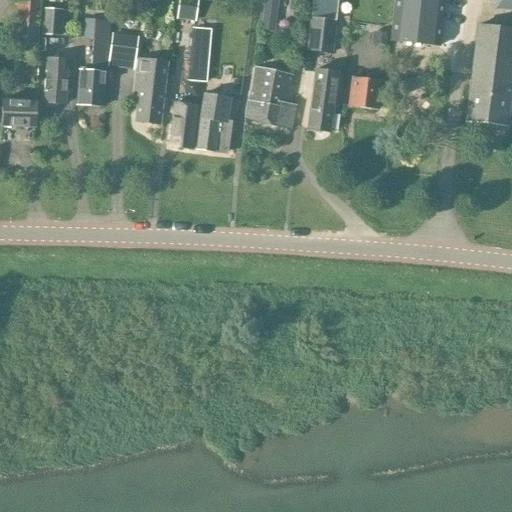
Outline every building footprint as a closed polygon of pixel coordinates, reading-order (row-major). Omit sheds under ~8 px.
[(36,44),(39,0),(16,0),(14,42),(36,44)] [(178,0),(177,10),(197,13),(198,0),(178,0)] [(264,0),(260,32),(274,34),(278,0),(264,0)] [(392,0),(389,42),(439,47),(443,0),(392,0)] [(43,10),(42,35),(61,37),(63,11),(43,10)] [(310,19),(306,50),(331,54),(335,22),(310,19)] [(94,20),(91,73),(78,72),(75,106),(101,108),(104,74),(107,74),(110,21),(94,20)] [(511,28),(478,25),(466,122),(506,127),(511,79),(511,28)] [(205,84),(210,31),(192,30),(188,82),(205,84)] [(109,67),(110,67),(131,70),(134,48),(135,43),(113,40),(109,67)] [(135,122),(135,123),(159,126),(166,65),(137,61),(134,87),(140,87),(135,122)] [(64,105),(66,73),(58,72),(58,63),(46,62),(42,104),(64,105)] [(13,77),(37,78),(37,65),(14,64),(13,77)] [(247,102),(244,119),(275,127),(290,130),(295,106),(287,105),(292,76),(255,68),(248,102),(247,102)] [(314,71),(307,130),(329,133),(336,74),(314,71)] [(351,79),(347,108),(375,111),(379,82),(351,79)] [(226,123),(230,99),(203,95),(199,119),(196,150),(214,153),(225,154),(229,124),(226,123)] [(2,101),(1,127),(34,128),(35,103),(2,101)] [(191,151),(196,107),(175,104),(169,147),(191,151)]
